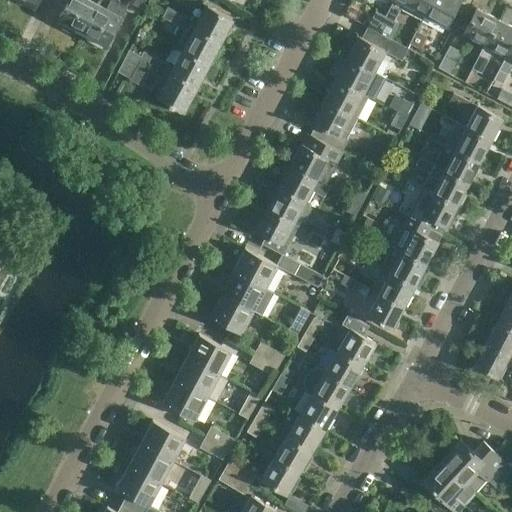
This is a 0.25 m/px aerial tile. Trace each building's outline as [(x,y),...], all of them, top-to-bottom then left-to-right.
[(76,29),(81,32),(97,3),(92,0),(67,0),(58,20),(60,21),(62,27),(69,31),(76,29)] [(97,3),(81,32),(105,45),(116,23),(118,24),(127,6),(115,0),(108,0),(105,7),(97,3)] [(386,0),(380,13),(393,20),(403,0),(386,0)] [(403,0),(393,20),(394,21),(401,8),(421,19),(430,0),(403,0)] [(430,0),(421,19),(424,13),(435,18),(436,16),(447,21),(457,0),(430,0)] [(168,7),(164,13),(218,41),(225,27),(223,27),(228,17),(205,5),(196,22),(168,7)] [(463,30),(485,42),(498,18),(475,7),(463,30)] [(358,35),(345,58),(379,75),(386,62),(380,59),(385,50),(403,59),(409,48),(390,38),(398,23),(394,21),(393,20),(380,13),(376,11),(362,37),(358,35)] [(190,32),(181,50),(204,62),(209,52),(211,53),(218,41),(164,13),(162,17),(190,32)] [(494,47),(507,54),(511,43),(511,25),(498,18),(485,42),(472,68),(482,73),(494,47)] [(409,43),(419,48),(425,36),(415,31),(409,43)] [(511,43),(507,54),(494,79),(503,84),(509,71),(511,72),(511,43)] [(438,67),(449,73),(461,51),(450,45),(438,67)] [(130,49),(128,51),(194,86),(202,72),(200,71),(204,62),(181,50),(173,66),(144,51),(141,55),(130,49)] [(194,86),(128,51),(118,71),(131,77),(140,61),(168,76),(157,96),(182,109),(194,86)] [(345,58),(332,83),(365,100),(368,95),(362,92),(367,83),(379,89),(384,78),(379,75),(345,58)] [(332,83),(320,107),(353,125),(365,100),(332,83)] [(456,94),(451,103),(466,111),(471,102),(456,94)] [(404,98),(398,110),(408,116),(414,104),(404,98)] [(477,105),(466,126),(491,140),(502,118),(477,105)] [(353,125),(320,107),(312,121),(316,123),(310,134),(342,151),(348,139),(346,137),(353,125)] [(391,124),(401,129),(408,116),(398,110),(391,124)] [(442,114),(437,123),(452,131),(457,122),(442,114)] [(466,126),(455,147),(480,161),(491,140),(466,126)] [(298,147),(289,165),(324,184),(341,152),(305,132),(297,147),(298,147)] [(480,161),(455,147),(427,132),(422,142),(437,149),(431,161),(469,182),(480,161)] [(469,182),(431,161),(428,160),(416,154),(411,163),(425,171),(419,183),(458,203),(469,182)] [(289,165),(278,185),(307,201),(312,192),(322,197),(327,186),(324,184),(289,165)] [(458,203),(419,183),(405,175),(400,185),(427,200),(421,212),(446,225),(458,203)] [(278,185),(267,207),(297,223),(298,222),(302,222),(309,208),(307,205),(308,203),(306,203),(307,201),(278,185)] [(365,203),(371,191),(361,186),(359,189),(352,186),(347,195),(355,198),(354,198),(365,203)] [(358,217),(365,203),(354,198),(343,221),(352,226),(357,216),(358,217)] [(281,254),(297,223),(267,207),(256,228),(265,233),(259,243),(281,254)] [(401,224),(389,246),(425,264),(437,241),(412,228),(411,230),(401,224)] [(329,241),(340,247),(347,233),(337,227),(329,241)] [(383,254),(377,264),(390,271),(415,284),(425,264),(389,246),(373,238),(368,247),(383,254)] [(245,247),(233,269),(266,287),(278,264),(245,247)] [(324,277),(283,255),(277,266),(319,288),(324,277)] [(381,269),(388,273),(390,271),(377,264),(366,259),(361,268),(377,276),(381,269)] [(221,292),(254,309),(260,313),(273,291),(266,287),(233,269),(221,292)] [(388,273),(378,292),(404,305),(415,284),(390,271),(388,273)] [(349,289),(365,297),(370,288),(354,280),(349,289)] [(254,309),(221,292),(209,315),(241,332),(254,309)] [(404,305),(378,292),(367,314),(392,327),(404,305)] [(511,303),(507,301),(496,322),(511,330),(511,303)] [(287,330),(296,335),(309,313),(300,307),(287,330)] [(349,329),(337,349),(362,364),(375,342),(361,333),(365,324),(344,313),(338,323),(349,329)] [(315,316),(306,331),(314,336),(323,322),(315,316)] [(511,330),(496,322),(485,343),(508,355),(511,348),(511,330)] [(296,346),(305,351),(314,336),(306,331),(296,346)] [(199,333),(186,356),(219,373),(232,351),(199,333)] [(261,342),(256,351),(280,364),(285,355),(261,342)] [(508,355),(485,343),(474,365),(497,377),(508,355)] [(337,349),(324,371),(349,385),(362,364),(337,349)] [(250,363),(274,376),(280,364),(256,351),(250,363)] [(186,356),(175,378),(207,396),(219,373),(186,356)] [(301,386),(312,392),(337,407),(349,385),(324,371),(323,373),(312,366),(311,368),(307,369),(300,380),(301,386)] [(272,389),(281,395),(290,379),(281,374),(272,389)] [(207,396),(175,378),(162,401),(195,419),(207,396)] [(238,413),(247,418),(260,396),(251,391),(238,413)] [(312,392),(299,413),(324,429),(337,407),(312,392)] [(263,402),(255,416),(264,422),(272,408),(263,402)] [(299,413),(286,435),(312,450),(324,429),(299,413)] [(246,432),(255,437),(264,422),(255,416),(246,432)] [(152,419),(140,443),(173,460),(185,437),(152,419)] [(211,427),(206,436),(230,448),(235,440),(211,427)] [(286,435),(274,456),(299,471),(312,450),(286,435)] [(206,436),(200,448),(223,460),(230,448),(206,436)] [(460,438),(440,459),(466,482),(478,470),(495,486),(511,467),(511,466),(482,440),(473,450),(460,438)] [(140,443),(128,465),(161,482),(173,460),(140,443)] [(299,471),(274,456),(261,478),(286,493),(299,471)] [(231,458),(225,467),(251,483),(257,473),(231,458)] [(425,503),(435,511),(471,511),(472,511),(464,503),(475,491),(466,482),(440,459),(421,480),(434,492),(425,503)] [(165,511),(158,508),(158,509),(149,504),(161,482),(128,465),(116,488),(124,492),(120,501),(141,511),(165,511)] [(218,479),(244,495),(251,483),(225,467),(218,479)] [(189,498),(198,503),(211,481),(201,475),(189,498)] [(251,494),(240,511),(274,511),(276,509),(251,494)] [(141,511),(120,501),(115,510),(106,505),(102,511),(141,511)]
